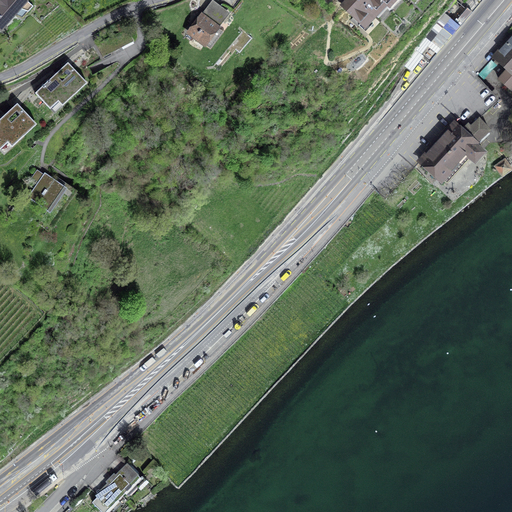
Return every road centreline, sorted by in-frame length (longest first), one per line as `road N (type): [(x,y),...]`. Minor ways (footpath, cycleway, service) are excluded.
road 1 (primary): [(498,0),(280,261),(91,433)]
road 2 (unknown): [(0,265),(99,353),(121,407)]
road 3 (residential): [(153,0),(0,77)]
